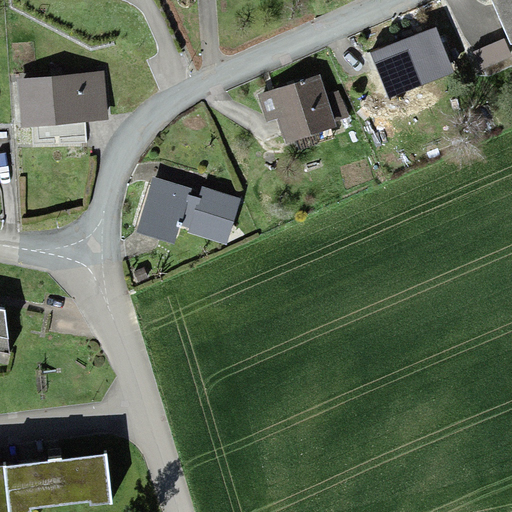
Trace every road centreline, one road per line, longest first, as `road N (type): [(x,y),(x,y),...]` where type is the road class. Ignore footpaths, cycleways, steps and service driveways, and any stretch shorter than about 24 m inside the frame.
road 1 (residential): [(388,0),(161,94),(127,120),(93,185),(78,262)]
road 2 (residential): [(78,262),(93,277),(143,412)]
road 3 (residential): [(0,428),(143,412)]
